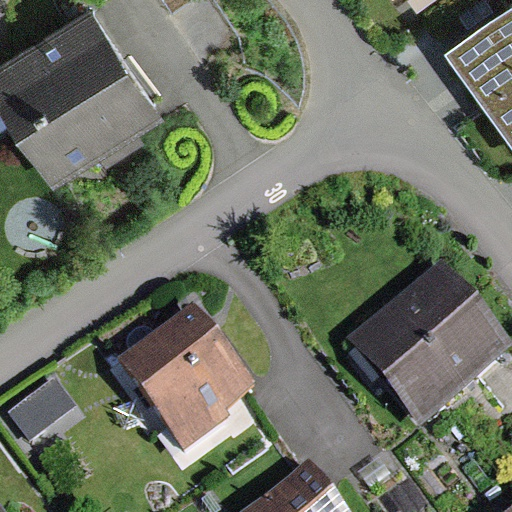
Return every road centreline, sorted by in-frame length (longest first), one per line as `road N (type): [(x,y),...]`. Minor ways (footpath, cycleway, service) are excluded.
road 1 (residential): [(392,102),(0,371)]
road 2 (residential): [(392,102),(511,251)]
road 3 (residential): [(310,0),(392,102)]
